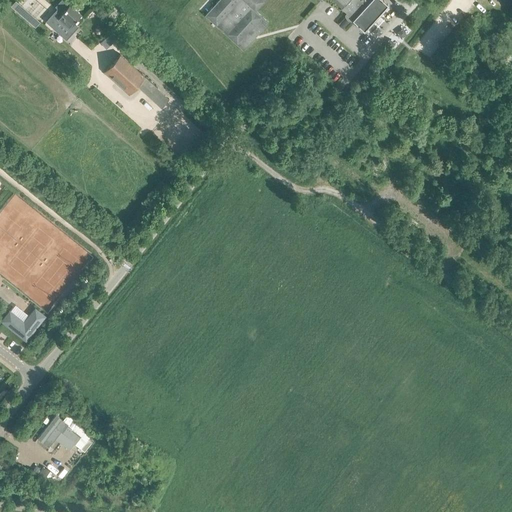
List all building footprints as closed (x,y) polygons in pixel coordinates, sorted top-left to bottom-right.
[(218,0),(204,15),(243,50),(268,22),(255,10),(264,0),(320,0),(321,1),(321,0),(332,0),(341,8),(346,13),(344,15),(351,21),(352,20),(364,31),(388,5),(382,0),(218,0)] [(64,24),(69,28),(81,15),(69,4),(57,18),(56,17),(52,21),(61,29),(64,24)] [(103,72),(129,95),(145,77),(120,54),(103,72)] [(1,321),(26,340),(45,316),(35,308),(24,322),(9,311),(1,321)] [(77,421),(76,422),(67,414),(63,420),(56,415),(38,438),(43,442),(46,438),(52,443),(61,431),(62,432),(67,426),(80,436),(74,444),(82,450),(88,442),(86,441),(92,433),(77,421)]
